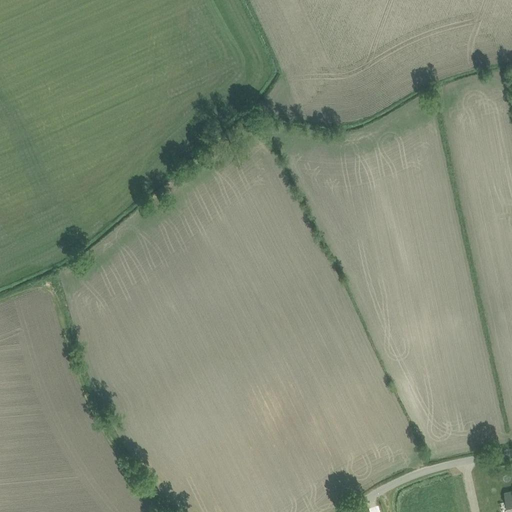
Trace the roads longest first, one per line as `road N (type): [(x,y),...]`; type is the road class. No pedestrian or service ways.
road 1 (track): [(0,293),(46,276),(104,424),(171,511)]
road 2 (unclassified): [(336,511),(405,468),(511,450)]
